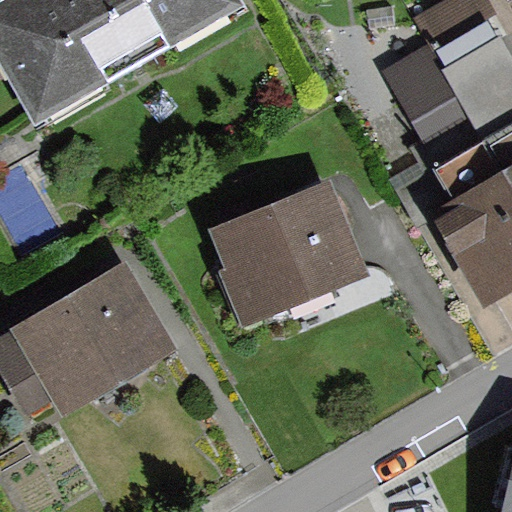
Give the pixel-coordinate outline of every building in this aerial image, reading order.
[(229,0),(21,0),(0,12),(0,41),(39,110),(230,1),(229,0)] [(471,116),(511,92),(511,62),(499,40),(483,50),(454,0),(416,22),(434,52),(471,116)] [(511,186),(471,116),(434,52),(390,77),(429,142),(417,149),(432,175),(399,194),(417,224),(435,214),(480,292),(511,273),(511,186)] [(511,92),(471,116),(511,186),(511,92)] [(238,274),(233,277),(248,315),(354,271),(322,192),(255,219),(249,205),(220,217),(226,231),(221,233),(238,274)] [(121,275),(0,346),(0,362),(15,388),(47,369),(66,401),(162,344),(121,275)]
